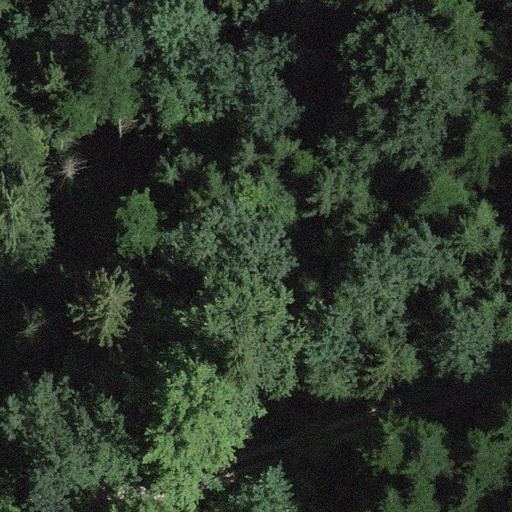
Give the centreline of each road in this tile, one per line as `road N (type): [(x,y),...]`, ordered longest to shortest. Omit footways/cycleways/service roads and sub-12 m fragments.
road 1 (track): [(511,380),(83,511)]
road 2 (track): [(0,474),(177,484)]
